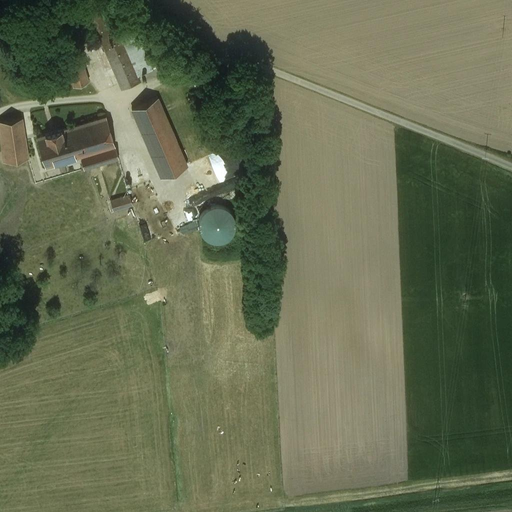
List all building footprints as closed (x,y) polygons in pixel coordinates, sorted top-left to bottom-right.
[(117,28),(104,0),(82,0),(121,89),(140,81),(137,76),(151,70),(133,28),(126,31),(123,25),(117,28)] [(76,42),(61,47),(73,87),(88,82),(76,42)] [(157,98),(131,109),(161,176),(186,165),(157,98)] [(105,116),(71,127),(81,159),(84,169),(118,159),(105,116)] [(22,118),(0,121),(0,137),(4,161),(28,157),(22,118)] [(71,127),(36,137),(45,166),(66,160),(67,163),(81,159),(71,127)] [(249,162),(242,144),(223,152),(233,176),(245,171),(242,165),(249,162)] [(129,195),(110,201),(113,210),(132,204),(129,195)] [(231,211),(223,205),(213,203),(204,207),(198,215),(197,225),(201,234),(209,240),(218,242),(228,238),(234,230),(235,220),(231,211)]
